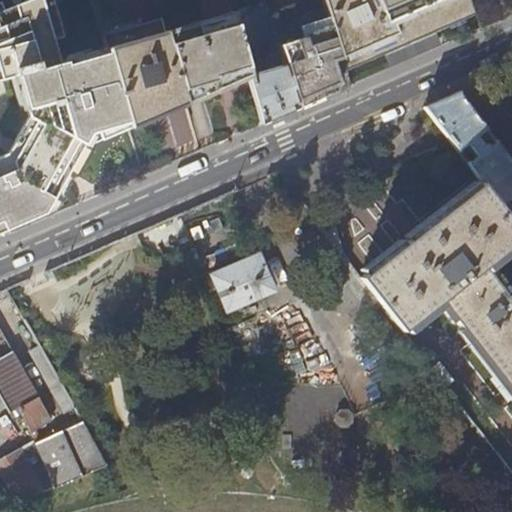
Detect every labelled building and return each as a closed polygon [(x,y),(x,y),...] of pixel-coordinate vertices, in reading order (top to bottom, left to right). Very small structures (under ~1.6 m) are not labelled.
[(0,231),(13,226),(45,212),(64,178),(72,164),(27,0),(24,0),(0,9),(0,78),(17,74),(29,114),(7,152),(0,155),(0,231)] [(128,121),(108,51),(67,62),(66,60),(60,60),(54,37),(62,35),(52,0),(27,0),(72,164),(90,133),(128,121)] [(262,0),(258,0),(235,30),(243,58),(258,51),(255,41),(273,34),(266,13),(262,0)] [(282,61),(297,108),(305,105),(314,101),(349,86),(344,71),(321,0),(307,0),(266,13),(273,34),(282,61)] [(441,46),(435,32),(474,16),(469,0),(321,0),(344,71),(383,54),(389,68),(441,46)] [(231,14),(166,34),(184,97),(193,95),(215,88),(214,84),(223,81),(247,74),(243,58),(235,30),(231,14)] [(162,20),(104,37),(108,51),(128,121),(156,113),(155,109),(160,108),(175,103),(185,101),(184,97),(166,34),(162,20)] [(267,121),(297,108),(282,61),(247,76),(260,124),(267,121)] [(469,162),(483,181),(501,204),(511,195),(511,159),(497,141),(491,145),(489,143),(487,142),(485,143),(481,138),(484,136),(481,132),(487,128),(460,92),(450,96),(426,107),(451,140),(458,149),(469,142),(478,155),(469,162)] [(511,244),(511,217),(501,204),(483,181),(359,277),(381,305),(400,330),(443,298),(511,389),(511,296),(487,264),(511,244)] [(229,258),(217,225),(196,232),(208,266),(229,258)] [(294,244),(303,256),(324,240),(315,228),(294,244)] [(214,273),(229,310),(276,288),(261,252),(214,273)] [(358,323),(381,305),(359,277),(350,266),(327,283),(358,323)] [(242,367),(271,357),(257,317),(228,327),(242,367)] [(13,351),(0,358),(0,394),(13,418),(22,412),(31,431),(51,419),(13,351)] [(298,433),(307,451),(364,424),(356,406),(298,433)] [(106,463),(94,442),(80,418),(37,443),(37,444),(22,450),(21,449),(0,459),(0,478),(15,505),(41,491),(43,494),(106,463)]
